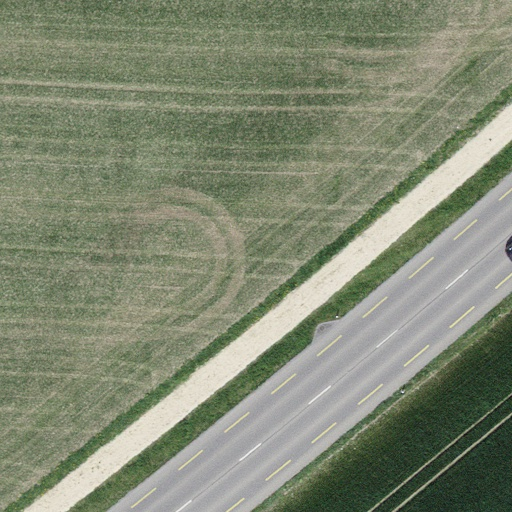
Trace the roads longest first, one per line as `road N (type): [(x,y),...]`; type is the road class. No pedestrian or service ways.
road 1 (track): [(40,511),(511,132)]
road 2 (primary): [(511,226),(170,511)]
